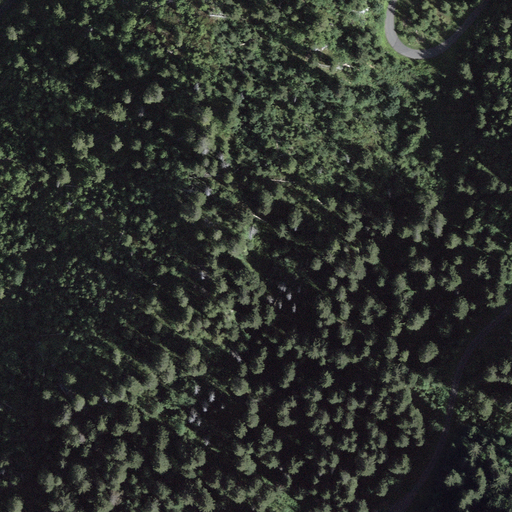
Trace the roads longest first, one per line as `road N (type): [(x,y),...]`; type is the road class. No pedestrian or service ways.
road 1 (unclassified): [(398,511),(445,432),(464,356),(511,303)]
road 2 (track): [(483,0),(446,40),(414,51),(390,29),(392,0)]
